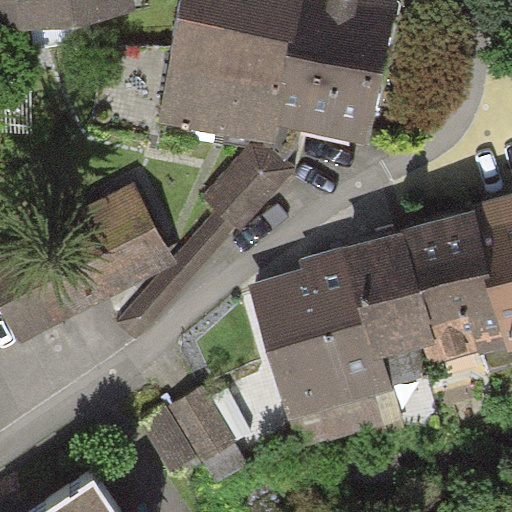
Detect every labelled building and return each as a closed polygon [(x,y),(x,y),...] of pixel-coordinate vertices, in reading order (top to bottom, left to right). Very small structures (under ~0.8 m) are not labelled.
[(10,0),(12,17),(130,0),(10,0)] [(395,0),(179,0),(157,113),(269,132),(273,113),(365,132),(395,0)] [(273,139),(252,136),(203,191),(216,202),(112,317),(135,339),(297,161),(273,139)] [(132,176),(0,246),(0,291),(23,334),(173,252),(132,176)] [(511,197),(472,209),(499,306),(511,351),(511,197)] [(472,209),(404,228),(431,325),(499,306),(472,209)] [(404,228),(251,270),(298,438),(398,410),(378,340),(431,325),(404,228)] [(196,392),(142,425),(167,467),(187,452),(198,458),(226,444),(196,392)] [(92,464),(19,511),(140,511),(134,503),(123,511),(92,464)]
